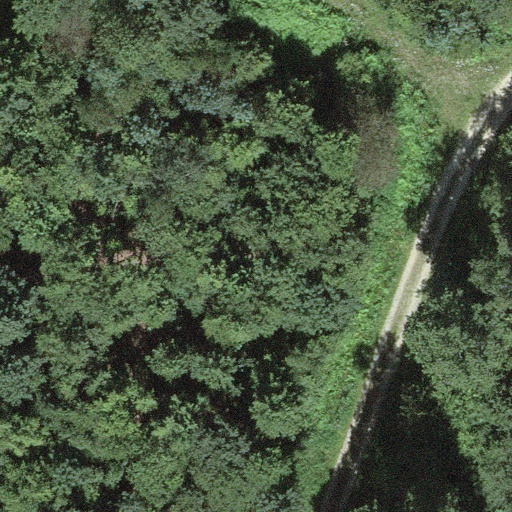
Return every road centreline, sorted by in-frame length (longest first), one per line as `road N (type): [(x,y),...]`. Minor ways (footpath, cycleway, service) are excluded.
road 1 (track): [(331,511),(440,207),(479,130),(511,91)]
road 2 (track): [(359,0),(511,86)]
